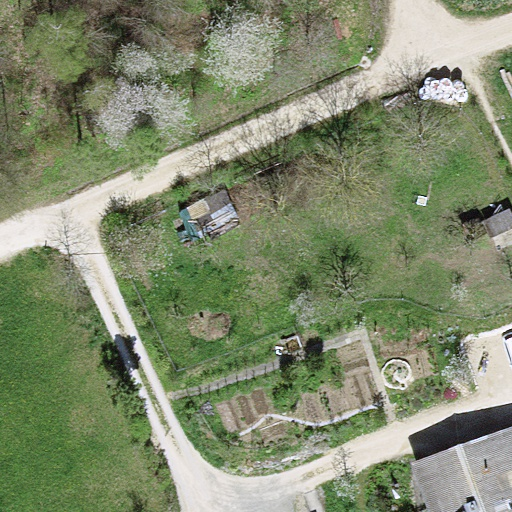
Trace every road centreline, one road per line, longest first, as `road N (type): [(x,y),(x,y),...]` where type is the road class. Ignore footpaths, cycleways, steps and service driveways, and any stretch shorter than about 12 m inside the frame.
road 1 (residential): [(511,399),(205,509),(70,210),(0,241)]
road 2 (track): [(457,49),(70,210)]
road 3 (track): [(511,178),(457,49)]
